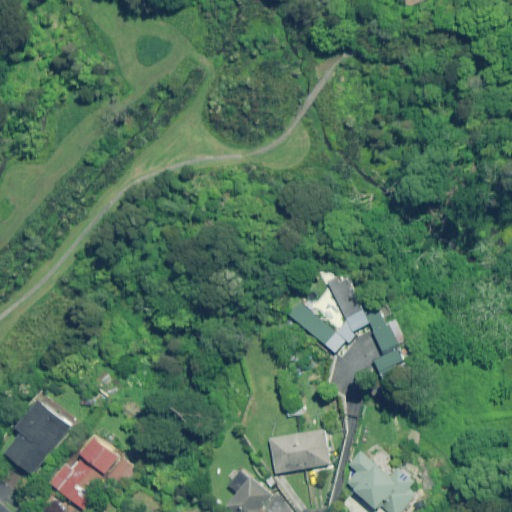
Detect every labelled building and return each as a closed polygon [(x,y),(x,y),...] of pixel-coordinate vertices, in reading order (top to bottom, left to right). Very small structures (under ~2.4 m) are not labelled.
[(292,317),(338,355),(348,342),(351,345),(360,337),(357,333),(376,324),(352,271),(329,281),(348,322),(338,333),(303,304),(292,317)] [(375,333),(387,355),(376,362),(388,384),(402,377),(397,368),(410,361),(402,347),(411,342),(399,320),(375,333)] [(73,428),(41,403),(28,419),(3,450),(34,476),(73,428)] [(270,440),(276,475),(332,466),(326,431),(270,440)] [(137,469),(122,457),(97,438),(72,469),(64,463),(48,483),(56,490),(80,509),(105,478),(120,490),(137,469)] [(357,472),(348,482),(381,511),(384,507),(389,511),(404,511),(418,497),(411,490),(418,482),(402,469),(393,479),(363,452),(350,466),(357,472)] [(272,497),(242,472),(240,473),(236,469),(228,479),(232,483),(228,489),(237,496),(229,506),(235,511),(267,511),(263,508),(272,497)]
